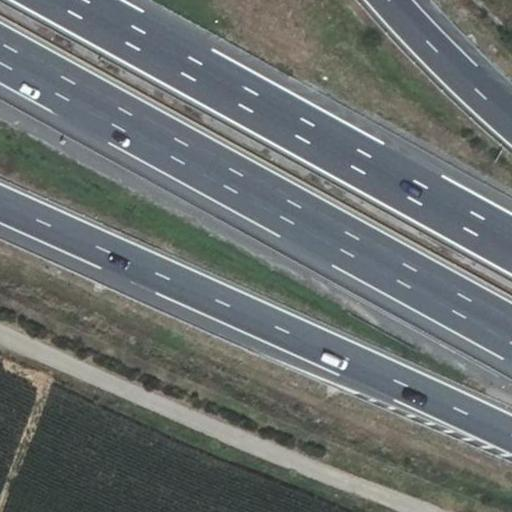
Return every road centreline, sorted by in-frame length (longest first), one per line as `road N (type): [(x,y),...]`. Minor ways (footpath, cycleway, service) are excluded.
road 1 (motorway): [(0,54),(511,334)]
road 2 (motorway): [(0,203),(511,435)]
road 3 (motorway): [(511,245),(63,0)]
road 4 (track): [(439,511),(0,342)]
road 5 (motorway): [(511,122),(389,0)]
